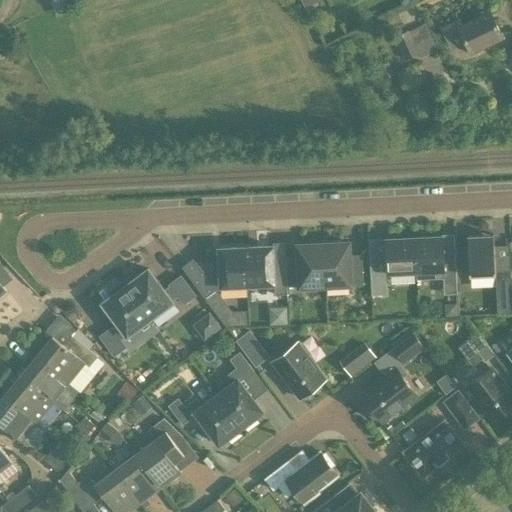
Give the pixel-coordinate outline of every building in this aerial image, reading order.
[(459,28),(457,28),(459,33),(461,32),(471,53),(501,38),(489,13),(459,28)] [(406,65),(437,51),(425,24),(394,38),(406,65)] [(446,40),(459,33),(457,28),(455,24),(441,31),(446,40)] [(383,81),(393,76),(387,63),(376,68),(383,81)] [(495,272),(510,272),(509,246),(494,247),(493,235),(468,236),(468,248),(463,248),(464,264),(469,264),(469,277),(495,276),(495,272)] [(442,238),(414,239),(416,272),(416,281),(455,279),(456,295),(457,295),(455,260),(443,260),(442,238)] [(416,272),(414,239),(386,240),(388,273),(416,272)] [(363,284),(362,261),(350,262),(349,243),(323,244),(325,287),(351,285),(351,284),(363,284)] [(298,264),(286,265),(287,288),(299,287),(299,288),(325,287),(323,244),(297,245),(298,264)] [(286,265),(273,265),(272,247),(244,248),(246,286),(274,285),(275,296),(287,295),(286,288),(287,288),(286,265)] [(246,286),(244,248),(219,249),(219,261),(195,262),(193,260),(181,268),(204,299),(220,287),(220,288),(246,286)] [(122,282),(150,319),(173,302),(172,301),(178,297),(184,304),(195,296),(181,276),(169,285),(170,286),(164,291),(148,269),(138,277),(135,273),(122,282)] [(383,271),(370,271),(371,295),(384,295),(383,271)] [(150,319),(122,282),(109,292),(112,296),(102,303),(118,325),(113,329),(111,328),(100,337),(114,356),(126,347),(120,339),(126,335),(127,336),(150,319)] [(271,306),(271,323),(288,323),(288,306),(271,306)] [(209,313),(195,324),(208,339),(221,327),(209,313)] [(269,356),(250,330),(235,340),(255,367),(269,356)] [(393,348),(404,363),(425,347),(413,332),(393,348)] [(71,336),(63,346),(52,337),(36,357),(68,383),(84,363),(88,367),(97,356),(71,336)] [(480,336),(471,343),(486,361),(495,353),(480,336)] [(325,379),(308,357),(311,355),(302,342),(299,344),(298,343),(272,362),(300,398),(303,396),(305,399),(317,390),(314,387),(325,379)] [(374,357),(364,344),(341,362),(351,375),(374,357)] [(217,395),(241,427),(242,426),(244,429),(256,420),(254,417),(262,411),(240,382),(254,372),(239,352),(230,360),(236,368),(224,377),(230,385),(217,395)] [(68,383),(36,357),(20,376),(53,402),(68,383)] [(416,395),(397,369),(361,396),(381,421),(416,395)] [(479,399),(477,400),(484,410),(487,408),(496,420),(511,407),(511,398),(490,369),(469,385),(479,399)] [(447,392),(457,386),(448,373),(439,379),(447,392)] [(53,402),(20,376),(4,396),(37,422),(53,402)] [(458,389),(443,401),(464,429),(480,417),(458,389)] [(241,427),(217,395),(202,406),(196,398),(184,407),(178,399),(168,406),(182,425),(196,415),(218,444),(226,438),(228,441),(240,432),(238,429),(241,427)] [(37,422),(4,396),(0,401),(0,425),(20,442),(37,422)] [(85,418),(80,424),(89,432),(94,426),(85,418)] [(135,455),(160,488),(181,473),(174,463),(183,456),(173,443),(182,436),(163,418),(158,422),(148,430),(156,440),(135,455)] [(444,422),(404,452),(422,476),(436,466),(437,467),(450,457),(449,456),(462,446),(444,422)] [(111,437),(117,431),(107,423),(101,430),(111,437)] [(89,432),(80,424),(73,431),(83,439),(89,432)] [(43,460),(57,471),(73,452),(59,441),(43,460)] [(0,471),(11,463),(0,448),(0,471)] [(295,491),(304,503),(317,493),(316,491),(337,476),(331,468),(334,465),(325,453),(321,456),(320,453),(294,472),(287,462),(264,479),(273,490),(278,486),(286,497),(295,491)] [(160,488),(135,455),(116,470),(140,503),(143,507),(150,503),(146,498),(160,488)] [(128,511),(140,503),(116,470),(95,485),(95,486),(102,495),(114,511),(128,511)] [(95,486),(95,485),(88,475),(67,490),(82,510),(102,495),(95,486)] [(28,486),(8,502),(16,511),(36,496),(28,486)] [(360,493),(339,510),(330,499),(313,511),(374,511),(371,508),(374,505),(366,494),(363,496),(360,493)] [(27,511),(46,511),(50,509),(43,500),(27,511)] [(222,511),(225,510),(217,500),(201,511),(222,511)] [(15,511),(16,511),(8,502),(2,507),(5,511),(15,511)]
